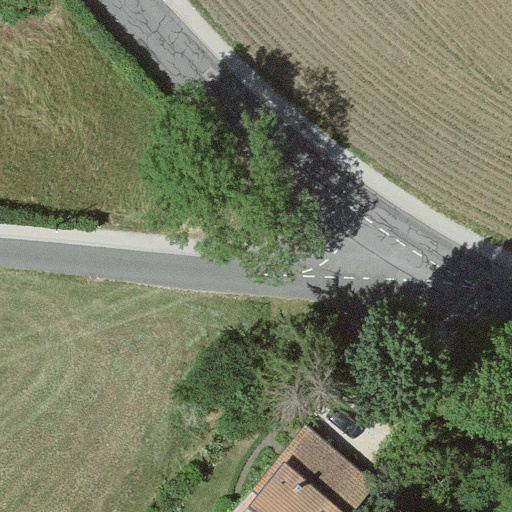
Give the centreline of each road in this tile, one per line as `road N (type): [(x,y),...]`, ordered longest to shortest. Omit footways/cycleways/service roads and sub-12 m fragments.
road 1 (residential): [(368,228),(326,274),(278,283),(0,249)]
road 2 (residential): [(368,228),(253,132),(129,0)]
road 3 (residential): [(511,300),(368,228)]
